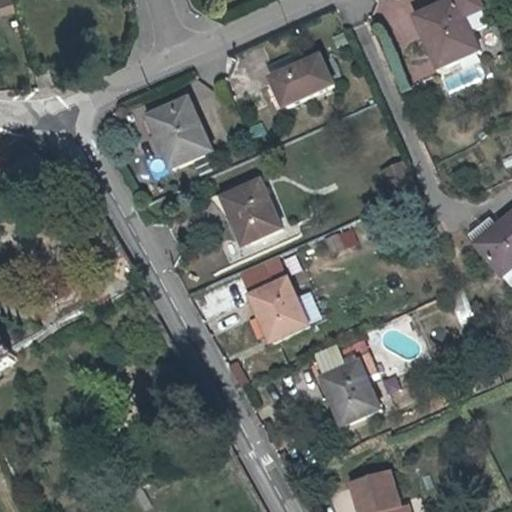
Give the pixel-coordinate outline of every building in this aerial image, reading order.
[(0,0),(0,14),(12,14),(10,0),(0,0)] [(423,20),(431,36),(427,38),(443,72),(484,54),(474,33),(492,25),(480,0),(458,0),(460,3),(423,20)] [(280,81),(294,110),(345,86),(331,57),(280,81)] [(157,123),(164,139),(161,141),(177,176),(218,158),(195,106),(157,123)] [(0,178),(29,161),(18,141),(0,152),(0,178)] [(408,165),(387,174),(399,204),(420,195),(408,165)] [(231,201),(239,218),(236,219),(249,249),(287,233),(266,186),(231,201)] [(511,225),(502,234),(504,237),(488,249),(511,278),(511,225)] [(332,238),(339,253),(360,243),(353,228),(332,238)] [(259,297),(266,313),(264,314),(277,345),(314,328),(293,283),(284,287),(279,275),(268,279),(273,292),(259,297)] [(0,370),(15,363),(0,334),(0,370)] [(369,362),(327,383),(350,435),(396,417),(369,362)] [(405,511),(395,476),(355,488),(362,511),(405,511)]
